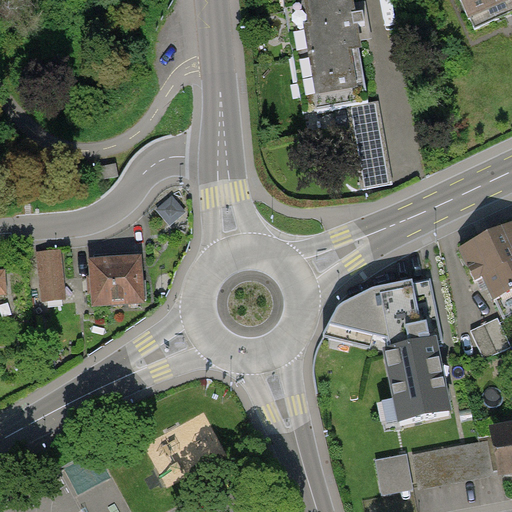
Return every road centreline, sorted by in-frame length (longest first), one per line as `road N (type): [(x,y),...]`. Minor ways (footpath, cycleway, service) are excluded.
road 1 (residential): [(223,149),(167,157),(117,206),(82,223),(0,230)]
road 2 (primary): [(511,173),(299,279)]
road 3 (primary): [(0,442),(203,327)]
road 4 (residential): [(267,356),(318,511)]
road 5 (residential): [(213,0),(223,149)]
